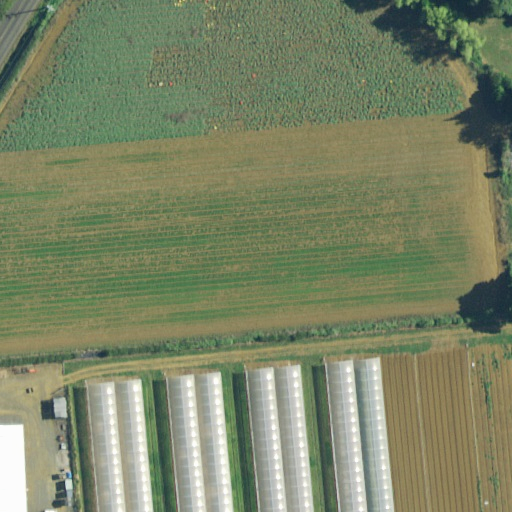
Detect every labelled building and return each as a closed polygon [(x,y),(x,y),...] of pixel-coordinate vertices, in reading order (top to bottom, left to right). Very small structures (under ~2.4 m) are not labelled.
[(387,511),(371,356),(321,362),(337,511),(387,511)] [(310,511),(295,362),(239,368),(253,511),(310,511)] [(232,511),(217,369),(161,374),(175,511),(232,511)] [(112,383),(123,511),(151,511),(140,380),(112,383)] [(109,383),(85,385),(96,511),(123,511),(112,383),(109,383)] [(0,511),(24,511),(21,425),(0,426),(0,511)]
